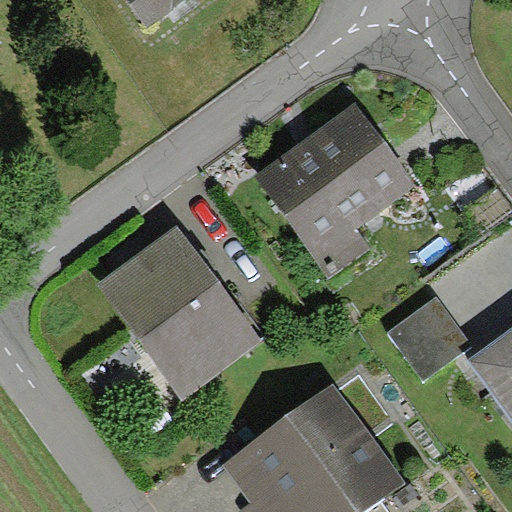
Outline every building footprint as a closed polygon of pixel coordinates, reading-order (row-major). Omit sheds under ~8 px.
[(130,0),(148,25),(184,0),(130,0)] [(359,101),(255,173),(328,277),(371,247),(358,229),(419,186),(359,101)] [(181,225),(102,282),(185,398),(265,342),(181,225)] [(471,345),(438,299),(392,333),(425,379),(471,345)] [(511,327),(467,359),(511,421),(511,327)] [(338,396),(226,472),(253,511),(389,511),(409,499),(338,396)]
